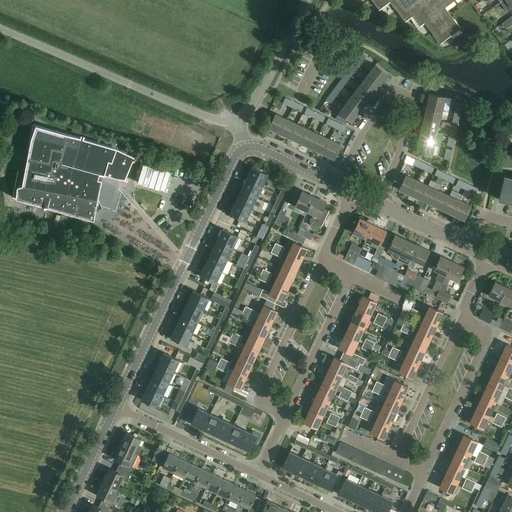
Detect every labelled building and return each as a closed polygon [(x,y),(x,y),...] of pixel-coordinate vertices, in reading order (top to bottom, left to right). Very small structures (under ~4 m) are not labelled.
[(371,0),(376,6),(379,4),(381,8),(391,0),(392,0),(395,3),(392,5),(402,18),(404,16),(407,19),(412,16),(417,22),(420,20),(422,24),(425,22),(428,26),(427,26),(439,44),(446,39),(444,36),(448,33),(451,31),(453,33),(460,28),(443,5),(446,2),(448,5),(454,0),(371,0)] [(511,0),(503,0),(500,3),(507,12),(511,9),(511,8),(511,0)] [(246,63),(250,51),(243,48),(239,60),(246,63)] [(361,54),(355,62),(359,65),(365,57),(361,54)] [(357,68),(353,64),(347,72),(351,76),(357,68)] [(368,74),(381,83),(388,74),(375,64),(368,74)] [(321,72),(319,76),(328,80),(330,76),(321,72)] [(351,76),(347,72),(340,81),(345,84),(351,76)] [(368,74),(361,83),(374,93),(381,83),(368,74)] [(374,93),(361,83),(354,93),(366,102),(374,93)] [(343,87),(338,84),(332,91),(337,95),(343,87)] [(337,95),(332,91),(326,100),(330,104),(337,95)] [(366,102),(354,93),(346,102),(359,112),(366,102)] [(427,106),(443,109),(445,97),(430,94),(427,106)] [(294,102),(285,98),(282,103),(292,108),(294,102)] [(294,102),(292,108),(301,112),(304,107),(294,102)] [(359,112),(346,102),(339,112),(352,122),(359,112)] [(460,113),(463,104),(457,102),(454,112),(460,113)] [(427,106),(424,117),(440,121),(443,109),(427,106)] [(313,118),(316,113),(307,108),(304,114),(313,118)] [(460,113),(454,112),(452,122),(458,123),(460,113)] [(316,113),(313,118),(323,122),(325,117),(316,113)] [(280,133),(287,119),(276,114),(269,128),(280,133)] [(424,117),(422,129),(437,133),(440,121),(424,117)] [(335,128),(337,123),(328,118),(325,124),(335,128)] [(298,124),(287,119),(280,133),(291,138),(298,124)] [(346,127),(337,123),(335,128),(344,133),(346,127)] [(94,221),(102,181),(98,180),(99,174),(127,182),(126,181),(127,178),(128,178),(128,177),(127,177),(135,158),(112,147),(32,124),(27,150),(29,150),(23,180),(16,179),(12,197),(94,221)] [(298,124),(291,138),(302,143),(308,129),(298,124)] [(449,135),(455,137),(457,127),(451,125),(449,135)] [(319,134),(308,129),(302,143),(313,148),(319,134)] [(422,129),(419,141),(434,144),(437,133),(422,129)] [(319,134),(313,148),(323,153),(330,139),(319,134)] [(455,137),(449,135),(447,145),(452,146),(455,137)] [(341,144),(330,139),(323,153),(335,158),(341,144)] [(434,144),(419,141),(416,153),(432,156),(434,144)] [(449,160),(452,149),(446,147),(444,159),(449,160)] [(415,160),(412,165),(422,170),(425,164),(415,160)] [(165,194),(171,173),(143,163),(136,185),(165,194)] [(434,168),(425,164),(422,170),(431,174),(434,168)] [(252,167),(247,179),(261,186),(267,174),(252,167)] [(444,179),(446,174),(437,170),(435,175),(444,179)] [(455,178),(446,174),(444,179),(453,184),(455,178)] [(410,194),(417,180),(406,175),(399,189),(410,194)] [(511,177),(504,176),(498,198),(511,201),(511,177)] [(247,179),(241,190),(256,198),(261,186),(247,179)] [(428,185),(417,180),(410,194),(421,199),(428,185)] [(465,190),(468,184),(458,180),(456,185),(465,190)] [(468,184),(465,190),(475,194),(477,188),(468,184)] [(439,190),(428,185),(421,199),(432,205),(439,190)] [(256,198),(241,190),(236,202),(250,209),(256,198)] [(439,190),(432,205),(442,210),(449,195),(439,190)] [(307,211),(314,196),(302,191),(295,206),(307,211)] [(460,200),(449,195),(442,210),(453,215),(460,200)] [(314,196),(307,211),(314,214),(312,218),(310,218),(310,224),(325,225),(325,220),(329,211),(324,208),(327,202),(314,196)] [(471,206),(460,200),(453,215),(464,220),(471,206)] [(250,209),(236,202),(230,214),(245,221),(250,209)] [(275,223),(280,225),(286,212),(281,210),(275,223)] [(166,214),(160,218),(163,223),(169,218),(166,214)] [(367,221),(360,218),(353,232),(366,238),(372,224),(373,223),(373,221),(369,219),(367,220),(367,221)] [(372,224),(366,238),(379,245),(386,230),(372,224)] [(313,234),(300,228),(297,233),(310,240),(313,234)] [(217,241),(232,248),(238,236),(223,229),(217,241)] [(255,245),(259,246),(262,239),(253,234),(249,242),(255,245)] [(395,234),(387,252),(391,254),(393,258),(397,260),(398,259),(407,240),(395,234)] [(407,240),(398,259),(409,264),(418,245),(407,240)] [(217,241),(212,252),(227,260),(232,248),(217,241)] [(307,248),(294,241),(288,254),(301,261),(307,248)] [(273,248),(282,252),(285,247),(275,242),(273,248)] [(354,264),(359,254),(361,248),(352,244),(344,260),(354,264)] [(418,245),(409,264),(414,267),(416,261),(423,265),(430,250),(418,245)] [(372,259),(374,261),(377,262),(383,249),(378,246),(372,259)] [(282,252),(273,248),(271,252),(280,256),(282,252)] [(227,260),(212,252),(206,264),(221,271),(227,260)] [(288,254),(281,267),(294,274),(301,261),(288,254)] [(442,282),(452,261),(441,256),(434,270),(439,272),(436,279),(442,282)] [(374,261),(372,266),(378,269),(381,264),(377,262),(374,261)] [(464,266),(452,261),(442,282),(447,284),(451,277),(457,281),(464,266)] [(221,271),(206,264),(201,276),(208,279),(215,283),(221,271)] [(381,278),(386,266),(381,264),(375,276),(381,278)] [(386,266),(381,278),(386,281),(391,269),(386,266)] [(294,274),(281,267),(275,281),(288,287),(294,274)] [(261,274),(270,278),(272,273),(263,269),(261,274)] [(397,271),(391,269),(386,281),(391,283),(396,273),(397,271)] [(391,283),(398,287),(404,275),(399,272),(397,271),(396,273),(391,283)] [(270,278),(261,274),(258,278),(267,283),(270,278)] [(404,275),(398,287),(403,289),(409,277),(404,275)] [(416,280),(415,280),(411,287),(418,290),(424,277),(418,275),(416,280)] [(409,277),(403,289),(409,292),(411,287),(415,280),(409,277)] [(418,290),(423,292),(424,291),(435,297),(438,292),(426,287),(429,280),(424,277),(418,290)] [(208,279),(204,287),(215,292),(219,284),(215,283),(208,279)] [(288,287),(275,281),(270,292),(262,289),(259,295),(274,302),(277,297),(282,300),(288,287)] [(500,301),(507,287),(495,281),(489,295),(500,301)] [(511,289),(507,287),(500,301),(511,306),(511,304),(511,289)] [(435,298),(447,303),(451,295),(439,289),(438,292),(435,297),(435,298)] [(193,291),(187,303),(202,310),(208,298),(193,291)] [(363,296),(357,309),(370,315),(376,302),(378,296),(371,292),(368,298),(363,296)] [(231,300),(221,295),(218,302),(228,307),(231,300)] [(274,303),(265,298),(262,304),(264,304),(259,313),(254,311),(252,315),(257,318),(271,324),(277,310),(272,308),(274,303)] [(202,310),(187,303),(182,314),(197,321),(202,310)] [(403,304),(402,310),(418,317),(420,312),(403,304)] [(254,310),(245,306),(243,311),(252,315),(254,311),(254,310)] [(429,306),(423,319),(436,326),(442,312),(429,306)] [(489,323),(492,319),(495,312),(487,308),(483,315),(480,313),(478,318),(489,323)] [(370,315),(357,309),(351,322),(364,328),(370,315)] [(252,315),(243,311),(241,316),(250,320),(252,315)] [(375,318),(385,322),(389,324),(391,320),(378,313),(375,318)] [(197,321),(182,314),(176,326),(191,333),(197,321)] [(257,318),(251,330),(264,337),(271,324),(257,318)] [(385,322),(375,318),(373,323),(382,327),(385,322)] [(492,319),(489,323),(499,328),(500,327),(505,330),(509,320),(504,318),(502,323),(492,319)] [(423,319),(417,332),(430,338),(436,326),(423,319)] [(405,321),(402,325),(412,330),(414,325),(405,321)] [(351,322),(345,335),(358,341),(364,328),(351,322)] [(412,330),(402,325),(400,330),(409,335),(412,330)] [(191,333),(176,326),(171,338),(185,345),(184,347),(190,350),(193,342),(188,340),(191,333)] [(264,337),(251,330),(245,343),(258,350),(264,337)] [(231,336),(240,341),(242,336),(233,332),(231,336)] [(430,338),(417,332),(411,345),(424,351),(430,338)] [(358,341),(345,335),(339,348),(344,351),(342,355),(360,364),(362,365),(365,359),(352,353),(358,341)] [(240,341),(231,336),(228,342),(237,346),(240,341)] [(366,339),(363,343),(372,348),(375,343),(366,339)] [(245,343),(239,356),(252,362),(258,350),(245,343)] [(372,348),(363,343),(361,348),(370,353),(372,348)] [(511,345),(506,343),(500,357),(511,362),(511,345)] [(411,345),(405,358),(418,364),(424,351),(411,345)] [(392,347),(390,352),(399,356),(401,351),(392,347)] [(206,356),(197,352),(195,357),(204,362),(206,356)] [(399,356),(390,352),(388,357),(397,361),(399,356)] [(158,365),(173,372),(178,360),(164,353),(158,365)] [(349,374),(344,371),(347,365),(357,369),(360,364),(342,355),(340,360),(334,357),(328,370),(341,376),(347,379),(349,374)] [(239,356),(233,369),(246,375),(252,362),(239,356)] [(511,362),(500,357),(494,370),(507,376),(511,365),(511,362)] [(218,362),(228,367),(230,362),(221,358),(218,362)] [(418,364),(405,358),(399,371),(412,378),(418,364)] [(209,359),(206,365),(213,369),(216,362),(209,359)] [(228,367),(218,362),(216,367),(225,372),(228,367)] [(173,372),(158,365),(152,376),(167,384),(173,372)] [(200,369),(196,367),(192,375),(197,377),(200,369)] [(246,375),(233,369),(227,382),(240,389),(246,375)] [(328,370),(322,383),(335,389),(340,392),(343,387),(338,385),(341,376),(328,370)] [(494,370),(488,383),(501,389),(507,376),(494,370)] [(363,381),(349,374),(347,379),(361,386),(363,381)] [(167,384),(152,376),(147,388),(162,395),(167,384)] [(389,393),(402,399),(408,386),(395,380),(389,393)] [(376,381),(374,386),(383,391),(385,386),(376,381)] [(335,389),(322,383),(316,396),(329,402),(335,389)] [(488,383),(482,396),(495,402),(501,389),(488,383)] [(209,386),(208,390),(219,396),(221,392),(209,386)] [(383,391),(374,386),(372,391),(381,395),(383,391)] [(343,387),(340,392),(350,396),(354,398),(355,395),(355,393),(343,387)] [(162,395),(147,388),(141,400),(156,407),(162,395)] [(350,396),(340,392),(338,397),(347,401),(350,396)] [(402,399),(389,393),(383,406),(396,412),(402,399)] [(325,411),(329,402),(316,396),(310,409),(323,416),(325,411)] [(495,402),(482,396),(476,409),(489,415),(495,402)] [(174,401),(171,408),(180,412),(183,405),(174,401)] [(263,412),(244,403),(239,413),(251,419),(254,412),(261,416),(263,412)] [(383,406),(376,419),(390,425),(396,412),(383,406)] [(364,407),(362,412),(371,417),(373,411),(364,407)] [(203,429),(210,414),(198,408),(191,423),(203,429)] [(323,416),(310,409),(304,422),(317,428),(323,416)] [(489,415),(476,409),(470,422),(483,428),(489,415)] [(369,421),(371,417),(362,412),(360,417),(369,421)] [(338,422),(340,417),(331,413),(328,418),(338,422)] [(497,413),(494,418),(504,422),(506,418),(497,413)] [(222,419),(210,414),(203,429),(214,434),(222,419)] [(338,422),(328,418),(326,423),(336,427),(338,422)] [(504,422),(494,418),(492,423),(502,427),(504,422)] [(233,425),(222,419),(214,434),(226,440),(233,425)] [(390,425),(376,419),(370,432),(383,438),(390,425)] [(245,430),(233,425),(226,440),(238,445),(245,430)] [(245,430),(238,445),(250,451),(253,443),(256,445),(261,434),(253,431),(251,433),(245,430)] [(126,433),(120,446),(138,454),(142,447),(138,445),(141,440),(126,433)] [(303,442),(307,445),(310,439),(298,434),(294,443),(301,446),(303,442)] [(325,441),(335,445),(338,439),(328,434),(325,441)] [(471,454),(477,441),(464,434),(458,448),(471,454)] [(500,445),(486,438),(483,445),(497,452),(500,445)] [(341,455),(346,444),(341,442),(336,452),(341,455)] [(510,446),(505,443),(500,453),(505,455),(510,446)] [(346,444),(341,455),(346,457),(351,447),(346,444)] [(138,454),(120,446),(114,458),(119,461),(116,466),(130,472),(138,454)] [(357,449),(351,447),(346,457),(352,460),(357,449)] [(157,463),(163,450),(158,448),(152,461),(157,463)] [(471,454),(458,448),(452,461),(465,467),(471,454)] [(357,449),(352,460),(357,463),(362,452),(357,449)] [(486,461),(488,455),(479,451),(476,456),(486,461)] [(295,472),(302,457),(290,452),(283,467),(295,472)] [(368,455),(362,452),(357,463),(363,465),(368,455)] [(173,472),(180,458),(169,453),(162,466),(173,472)] [(373,457),(368,455),(363,465),(368,468),(373,457)] [(483,466),(486,461),(476,456),(474,461),(483,466)] [(499,456),(495,465),(500,467),(504,458),(499,456)] [(313,463),(302,457),(295,472),(306,478),(313,463)] [(373,457),(368,468),(373,470),(378,460),(373,457)] [(180,458),(173,472),(184,477),(190,463),(180,458)] [(384,462),(378,460),(373,470),(379,473),(384,462)] [(452,461),(446,474),(459,480),(465,467),(452,461)] [(389,465),(384,462),(379,473),(384,475),(389,465)] [(201,469),(190,463),(184,477),(195,482),(201,469)] [(325,468),(313,463),(306,478),(318,483),(325,468)] [(389,465),(384,475),(390,478),(395,467),(389,465)] [(500,467),(495,465),(490,474),(495,477),(500,467)] [(109,469),(102,482),(117,489),(122,479),(126,481),(130,472),(116,466),(114,471),(109,469)] [(400,470),(395,467),(390,478),(395,480),(400,470)] [(337,474),(325,468),(318,483),(330,489),(332,483),(337,485),(343,473),(338,470),(337,474)] [(201,469),(195,482),(206,487),(212,474),(201,469)] [(405,472),(400,470),(395,480),(400,483),(405,472)] [(168,482),(170,476),(164,474),(162,479),(168,482)] [(212,474),(206,487),(216,492),(223,479),(212,474)] [(459,480),(446,474),(439,487),(445,489),(441,497),(448,500),(450,502),(454,494),(453,493),(459,480)] [(464,482),(474,487),(476,482),(466,478),(464,482)] [(223,479),(216,492),(227,497),(234,484),(223,479)] [(351,499),(358,484),(346,479),(339,494),(351,499)] [(112,509),(121,490),(117,489),(102,482),(96,495),(101,497),(99,502),(112,509)] [(474,487),(464,482),(462,488),(471,492),(477,495),(479,490),(473,487),(474,487)] [(175,486),(168,483),(166,487),(173,491),(175,486)] [(234,484),(227,497),(238,502),(244,489),(234,484)] [(369,490),(358,484),(351,499),(362,505),(369,490)] [(485,498),(490,489),(484,487),(480,496),(485,498)] [(256,495),(244,489),(238,502),(249,508),(247,511),(253,511),(260,499),(255,497),(256,495)] [(369,490),(362,505),(374,510),(381,495),(369,490)] [(160,503),(166,506),(171,496),(165,493),(160,503)] [(381,495),(374,510),(377,511),(387,511),(393,501),(381,495)] [(511,497),(507,495),(506,497),(503,495),(500,500),(504,501),(502,506),(511,510),(511,497)] [(485,498),(480,496),(475,505),(481,508),(485,498)] [(260,499),(253,511),(274,511),(277,505),(266,500),(265,502),(260,499)] [(91,505),(88,511),(110,511),(112,509),(99,502),(96,508),(91,505)]
